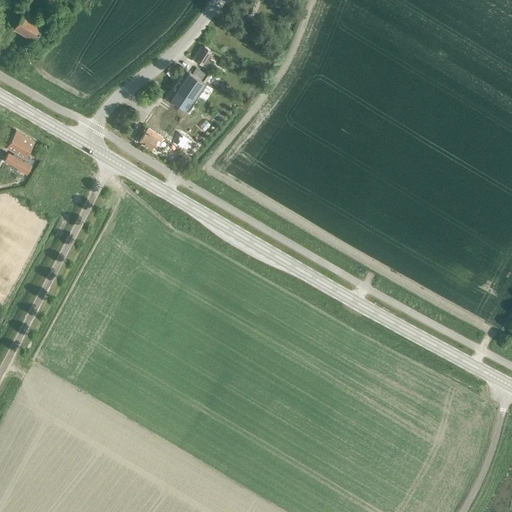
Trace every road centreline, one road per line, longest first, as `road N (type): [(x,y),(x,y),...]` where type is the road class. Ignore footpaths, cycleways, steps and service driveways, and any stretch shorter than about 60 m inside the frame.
road 1 (secondary): [(81,143),(511,386)]
road 2 (track): [(0,375),(111,160)]
road 3 (unclassified): [(81,143),(115,100),(177,51),(217,0)]
road 4 (unclassified): [(511,388),(462,511)]
